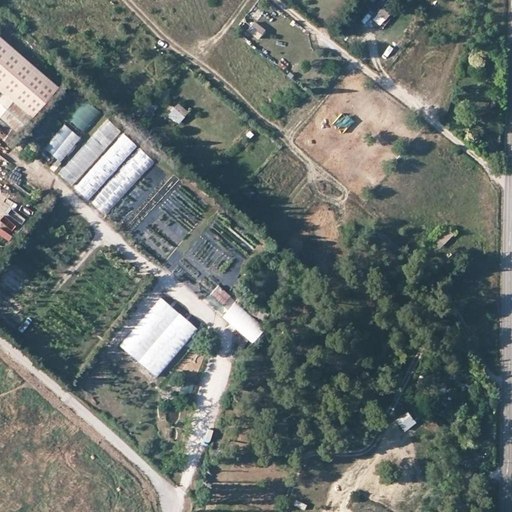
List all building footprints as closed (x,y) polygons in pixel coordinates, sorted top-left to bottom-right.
[(386,4),(380,0),(379,0),(373,8),(379,13),(386,4)] [(393,9),(386,4),(379,13),(386,18),(393,9)] [(265,31),(254,22),(248,30),(258,39),(265,31)] [(55,84),(0,37),(0,88),(30,114),(55,84)] [(490,71),(495,61),(484,57),(480,67),(490,71)] [(0,113),(17,128),(30,114),(3,91),(0,95),(0,113)] [(85,100),(68,121),(83,134),(100,113),(85,100)] [(485,120),(496,112),(487,100),(476,108),(485,120)] [(179,120),(187,111),(178,104),(171,113),(179,120)] [(171,124),(176,118),(171,113),(165,120),(171,124)] [(87,201),(137,147),(108,120),(58,173),(73,187),(87,201)] [(42,148),(59,161),(79,137),(63,123),(42,148)] [(104,216),(154,163),(141,150),(91,204),(104,216)] [(253,192),(248,187),(244,192),(249,197),(253,192)] [(54,203),(47,215),(53,218),(60,206),(54,203)] [(444,244),(453,234),(447,228),(438,238),(444,244)] [(444,244),(438,238),(433,242),(440,248),(444,244)] [(219,311),(230,294),(214,284),(204,301),(219,311)] [(157,297),(118,348),(158,378),(197,327),(157,297)] [(219,318),(253,342),(265,325),(232,301),(219,318)] [(404,430),(414,422),(406,412),(396,420),(404,430)] [(295,500),(293,505),(305,509),(306,503),(295,500)]
